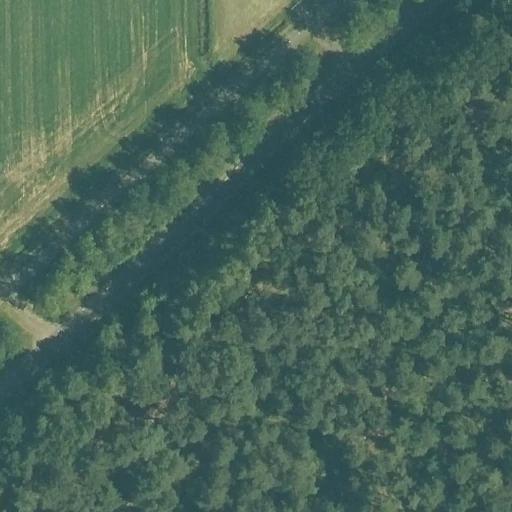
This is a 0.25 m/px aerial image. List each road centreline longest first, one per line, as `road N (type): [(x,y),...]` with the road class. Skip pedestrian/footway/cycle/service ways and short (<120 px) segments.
road 1 (tertiary): [(0,392),(431,0)]
road 2 (track): [(341,511),(340,138),(320,97)]
